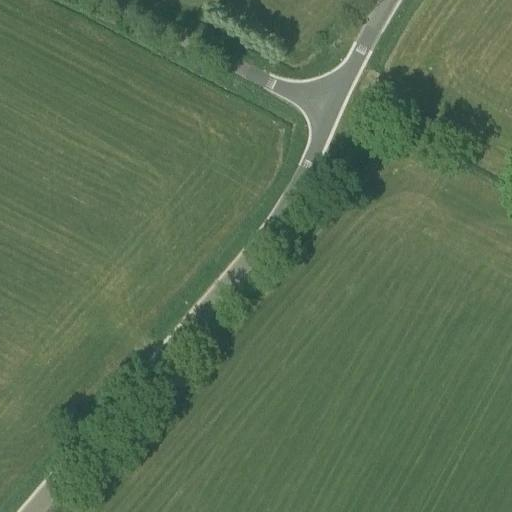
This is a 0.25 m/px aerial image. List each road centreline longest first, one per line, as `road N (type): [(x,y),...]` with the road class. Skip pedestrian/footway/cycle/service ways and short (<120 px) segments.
road 1 (unclassified): [(32,511),(263,241),(329,112)]
road 2 (unclassified): [(329,112),(110,0)]
road 3 (unclassified): [(329,112),(389,0)]
